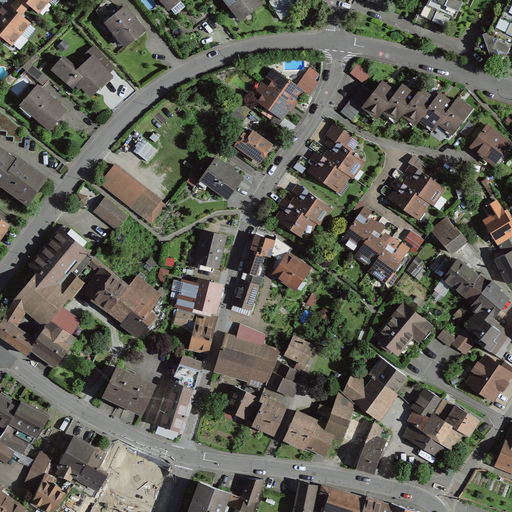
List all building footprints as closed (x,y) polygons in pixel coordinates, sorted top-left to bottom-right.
[(30,5),(23,0),(16,0),(15,1),(26,10),(30,5)] [(47,1),(46,0),(23,0),(30,5),(38,12),(47,1)] [(110,0),(104,0),(96,10),(105,20),(118,9),(110,0)] [(241,20),(261,4),(257,0),(236,0),(230,5),(241,20)] [(285,0),(277,0),(283,10),(289,6),(285,0)] [(298,0),(295,3),(291,5),(295,11),(307,3),(304,0),(298,0)] [(451,16),(455,18),(464,0),(462,0),(429,0),(427,4),(451,16)] [(511,0),(509,0),(502,17),(511,21),(511,0)] [(26,10),(15,1),(11,7),(21,15),(26,10)] [(423,2),(414,21),(442,34),(451,16),(427,4),(423,2)] [(0,9),(0,15),(21,33),(30,22),(21,15),(11,7),(6,3),(0,9)] [(145,30),(125,6),(106,22),(126,46),(145,30)] [(158,11),(152,16),(162,28),(168,23),(158,11)] [(511,44),(511,43),(511,21),(502,17),(497,14),(489,32),(489,33),(499,37),(511,44)] [(21,33),(0,15),(0,34),(3,37),(11,44),(21,33)] [(475,49),(490,56),(499,37),(489,33),(489,32),(484,29),(475,49)] [(511,44),(499,37),(490,56),(492,56),(492,59),(495,58),(503,62),(511,44)] [(63,40),(58,45),(62,49),(67,44),(63,40)] [(115,68),(100,51),(93,57),(108,74),(115,68)] [(92,94),(111,77),(108,74),(93,57),(92,56),(78,70),(62,57),(53,68),(74,87),(77,83),(79,86),(80,86),(81,86),(83,86),(84,85),(92,94)] [(358,64),(352,73),(364,82),(371,73),(358,64)] [(33,65),(26,70),(45,86),(50,79),(33,65)] [(306,74),(314,80),(314,79),(319,73),(311,68),(306,74)] [(268,87),(292,104),(302,89),(297,86),(278,72),(268,87)] [(306,74),(297,86),(302,89),(308,93),(317,81),(314,79),(314,80),(306,74)] [(396,93),(382,82),(374,93),(369,99),(365,104),(361,109),(375,120),(381,112),(396,93)] [(362,84),(358,90),(369,99),(374,93),(362,84)] [(50,128),(66,109),(38,85),(21,104),(50,128)] [(416,96),(402,85),(396,93),(381,112),(395,123),(400,116),(416,96)] [(292,104),(268,87),(258,101),(276,114),(282,118),(292,104)] [(434,99),(421,89),(416,96),(400,116),(414,126),(418,121),(434,99)] [(358,90),(354,95),(365,104),(369,99),(358,90)] [(452,104),(439,94),(434,99),(418,121),(432,131),(435,127),(452,104)] [(361,110),(361,109),(365,104),(354,95),(349,101),(361,110)] [(450,138),(472,109),(457,98),(452,104),(435,127),(450,138)] [(356,115),(361,110),(349,101),(345,107),(356,115)] [(356,115),(345,107),(341,112),(352,121),(356,115)] [(6,115),(0,110),(0,130),(7,131),(6,136),(14,137),(13,142),(21,142),(23,129),(6,115)] [(234,110),(229,117),(241,125),(246,118),(234,110)] [(283,119),(282,118),(276,114),(272,120),(278,125),(283,119)] [(285,118),(280,124),(291,132),(296,125),(285,118)] [(469,120),(461,132),(467,136),(475,125),(469,120)] [(335,123),(326,135),(331,138),(332,138),(341,144),(343,142),(341,141),(348,132),(335,123)] [(491,161),(507,140),(488,125),(472,146),(491,161)] [(260,160),(271,145),(249,129),(243,137),(248,140),(242,148),(260,160)] [(227,132),(223,137),(233,145),(238,140),(227,132)] [(362,162),(363,160),(356,155),(357,154),(356,152),(354,154),(341,144),(332,138),(331,138),(327,144),(332,148),(325,158),(348,174),(353,168),(356,170),(357,168),(359,168),(362,164),(362,162)] [(28,201),(45,178),(19,159),(16,161),(0,149),(0,184),(4,181),(12,186),(10,188),(28,201)] [(311,172),(334,189),(339,182),(341,184),(343,182),(345,182),(348,178),(347,176),(348,174),(325,158),(317,152),(312,159),(318,162),(311,172)] [(414,155),(409,162),(412,164),(423,172),(428,165),(414,155)] [(243,178),(216,158),(201,178),(228,198),(243,178)] [(115,164),(101,182),(130,205),(144,187),(115,164)] [(405,185),(429,201),(434,195),(437,197),(438,195),(440,194),(443,190),(443,188),(444,187),(423,172),(412,164),(407,171),(412,175),(405,185)] [(487,178),(482,181),(496,201),(498,203),(502,200),(487,178)] [(427,203),(429,201),(405,185),(398,179),(393,185),(398,189),(391,199),(417,218),(418,218),(419,219),(425,211),(423,210),(423,209),(425,209),(428,205),(427,203)] [(329,209),(330,207),(299,184),(294,191),(299,195),(292,204),(316,221),(320,215),(323,217),(325,215),(326,215),(329,211),(329,209)] [(166,205),(144,187),(130,205),(152,223),(166,205)] [(87,195),(78,194),(76,203),(85,204),(87,195)] [(118,228),(128,216),(106,198),(96,211),(118,228)] [(286,225),(301,235),(305,229),(308,231),(310,229),(312,229),(315,225),(314,223),(316,221),(292,204),(284,199),(279,206),(284,210),(277,219),(278,219),(286,225)] [(360,201),(354,209),(358,211),(360,213),(364,208),(366,205),(360,201)] [(498,203),(496,201),(485,207),(492,217),(503,211),(498,203)] [(360,213),(341,239),(344,241),(343,243),(347,245),(349,245),(352,246),(354,243),(360,248),(377,224),(368,217),(371,213),(364,208),(360,213)] [(358,211),(354,209),(350,215),(353,218),(358,211)] [(508,235),(511,232),(511,223),(504,211),(503,211),(492,217),(485,222),(488,227),(497,242),(498,241),(508,235)] [(9,225),(0,217),(0,237),(9,225)] [(467,240),(468,239),(457,225),(455,227),(448,217),(432,231),(451,252),(461,244),(467,240)] [(286,225),(278,219),(274,225),(281,230),(286,225)] [(360,248),(356,254),(358,255),(358,257),(362,260),(364,260),(366,261),(368,258),(374,262),(391,239),(382,232),(385,227),(379,222),(377,224),(360,248)] [(490,246),(497,242),(488,227),(480,231),(490,246)] [(87,251),(62,229),(32,265),(38,270),(37,271),(57,287),(71,271),(86,252),(87,251)] [(226,235),(203,230),(195,262),(218,268),(226,235)] [(244,267),(257,271),(261,260),(263,261),(265,255),(271,256),(272,253),(276,241),(255,234),(244,267)] [(511,243),(508,235),(498,241),(501,247),(503,251),(504,251),(511,266),(511,243)] [(276,241),(272,253),(283,260),(287,253),(288,254),(293,248),(277,237),(276,241)] [(380,276),(382,273),(389,277),(386,282),(390,290),(399,276),(393,272),(409,249),(401,244),(398,249),(395,247),(399,242),(392,237),(391,239),(374,262),(370,269),(372,270),(372,272),(376,275),(378,274),(380,276)] [(474,249),(467,240),(461,244),(469,253),(474,249)] [(508,283),(511,281),(511,266),(504,251),(503,251),(495,255),(497,258),(495,259),(508,283)] [(93,257),(86,252),(71,271),(78,276),(89,263),(93,257)] [(303,279),(309,269),(288,254),(287,253),(283,260),(274,273),(293,286),(299,276),(303,279)] [(94,257),(93,257),(89,263),(96,268),(101,262),(94,257)] [(446,257),(435,272),(441,277),(452,261),(446,257)] [(463,293),(478,275),(457,258),(443,278),(463,293)] [(102,269),(85,291),(93,298),(98,291),(92,287),(99,279),(104,284),(111,275),(110,274),(112,271),(103,263),(100,267),(102,269)] [(424,273),(413,265),(409,270),(420,278),(424,273)] [(51,320),(69,297),(57,287),(37,271),(17,295),(18,296),(3,319),(10,324),(26,302),(49,321),(51,320)] [(57,287),(69,297),(83,280),(78,276),(71,271),(57,287)] [(108,310),(128,286),(112,274),(111,275),(104,284),(99,279),(92,287),(98,291),(93,298),(92,298),(108,310)] [(478,275),(463,293),(473,302),(481,293),(488,284),(478,275)] [(143,298),(152,306),(161,295),(137,276),(128,286),(143,298)] [(212,311),(219,283),(200,278),(199,284),(183,280),(183,282),(174,279),(172,289),(180,291),(176,307),(178,307),(208,315),(209,310),(212,311)] [(232,303),(251,310),(259,284),(241,278),(232,303)] [(488,284),(481,293),(500,309),(509,298),(499,290),(501,287),(492,280),(488,284)] [(123,321),(143,298),(128,286),(108,310),(123,321)] [(493,317),(500,309),(481,293),(473,302),(474,302),(471,305),(479,312),(470,323),(471,324),(482,334),(491,324),(495,319),(493,317)] [(123,321),(121,324),(137,337),(159,312),(152,306),(143,298),(123,321)] [(419,340),(431,326),(405,304),(394,318),(393,316),(377,335),(398,353),(413,335),(419,340)] [(208,315),(178,307),(176,317),(188,320),(186,327),(194,329),(189,347),(207,352),(216,317),(208,315)] [(459,319),(465,313),(460,308),(454,315),(459,319)] [(0,324),(0,334),(27,354),(31,348),(55,367),(71,345),(70,345),(45,327),(35,341),(10,324),(3,319),(0,324)] [(76,337),(51,320),(49,321),(45,327),(70,345),(76,337)] [(266,334),(240,323),(236,337),(262,345),(266,334)] [(482,334),(471,324),(465,331),(475,338),(478,341),(483,334),(482,334)] [(494,340),(500,331),(496,328),(491,324),(482,334),(483,334),(478,341),(491,350),(496,341),(494,340)] [(510,334),(498,324),(496,328),(500,331),(509,338),(510,334)] [(439,336),(450,345),(455,338),(444,329),(439,336)] [(465,331),(463,330),(454,341),(465,351),(475,338),(465,331)] [(509,338),(500,331),(494,340),(496,341),(491,350),(497,354),(509,338)] [(277,360),(281,350),(262,345),(236,337),(224,334),(215,367),(267,381),(272,371),(277,360)] [(294,335),(284,354),(298,360),(305,364),(314,345),(294,335)] [(375,377),(395,391),(407,375),(379,355),(378,355),(381,357),(369,374),(366,372),(366,373),(374,379),(375,377)] [(200,370),(201,362),(183,356),(180,363),(179,363),(174,376),(180,378),(178,383),(172,380),(157,423),(182,432),(200,370)] [(469,381),(493,398),(500,387),(502,389),(507,382),(505,381),(510,374),(510,373),(501,367),(486,356),(481,364),(479,363),(474,370),(475,372),(469,381)] [(272,371),(294,382),(299,371),(293,369),(277,360),(272,371)] [(305,364),(298,360),(293,369),(299,371),(304,374),(309,366),(305,364)] [(511,365),(505,361),(501,367),(510,373),(510,374),(511,375),(511,365)] [(143,413),(156,386),(117,368),(104,395),(113,399),(113,398),(134,408),(134,409),(143,413)] [(266,383),(288,394),(294,382),(272,371),(267,381),(266,383)] [(355,404),(355,403),(368,386),(352,374),(343,392),(355,404)] [(376,417),(395,391),(375,377),(374,379),(368,386),(355,403),(376,417)] [(245,390),(235,385),(225,408),(227,409),(246,418),(254,401),(261,387),(249,382),(245,390)] [(418,411),(431,418),(434,413),(436,410),(443,399),(426,388),(412,408),(418,411)] [(353,409),(355,404),(343,392),(340,389),(325,429),(334,435),(342,438),(353,409)] [(21,400),(0,392),(0,419),(4,421),(0,425),(0,436),(4,431),(7,426),(21,400)] [(274,434),(286,409),(268,401),(270,395),(263,392),(260,399),(263,400),(261,405),(253,422),(252,424),(261,428),(274,434)] [(443,398),(443,399),(436,410),(445,415),(452,404),(443,398)] [(29,433),(37,437),(49,415),(21,400),(7,426),(4,431),(11,434),(15,426),(24,430),(23,433),(27,435),(29,433)] [(254,401),(246,418),(253,422),(261,405),(254,401)] [(469,435),(479,420),(456,405),(447,418),(450,420),(448,423),(463,432),(469,435)] [(246,418),(227,409),(223,416),(243,425),(246,418)] [(375,418),(353,409),(342,438),(353,443),(364,447),(368,435),(375,418)] [(405,436),(430,451),(437,439),(424,430),(431,418),(418,411),(405,436)] [(430,451),(441,458),(448,446),(451,448),(463,432),(448,423),(434,413),(431,418),(424,430),(437,439),(430,451)] [(295,415),(284,438),(305,448),(306,445),(313,448),(325,429),(295,415)] [(382,428),(375,418),(368,435),(377,438),(382,428)] [(261,428),(252,424),(249,431),(257,436),(261,428)] [(31,437),(27,435),(23,433),(24,430),(15,426),(11,434),(4,431),(0,436),(0,439),(23,452),(31,437)] [(313,448),(326,454),(334,435),(325,429),(313,448)] [(79,478),(95,447),(74,435),(60,462),(61,468),(58,472),(70,479),(72,474),(79,478)] [(357,467),(374,474),(386,441),(377,438),(368,435),(364,447),(361,455),(357,467)] [(511,466),(511,442),(506,439),(497,461),(511,466)] [(0,458),(6,463),(17,453),(0,440),(0,458)] [(360,455),(361,455),(364,447),(353,443),(345,462),(355,467),(360,455)] [(79,478),(98,489),(106,471),(99,466),(106,454),(95,447),(79,478)] [(169,468),(116,447),(112,457),(106,454),(99,466),(106,471),(104,477),(123,485),(119,496),(142,505),(147,494),(157,498),(169,468)] [(40,451),(32,468),(45,474),(47,474),(50,463),(49,462),(52,457),(40,451)] [(43,479),(45,474),(32,468),(23,486),(37,492),(43,479)] [(239,511),(252,511),(264,478),(249,478),(243,496),(240,495),(240,496),(235,507),(241,509),(239,511)] [(37,492),(32,499),(51,511),(52,509),(55,511),(66,494),(61,491),(56,488),(58,485),(53,481),(51,484),(43,479),(37,492)] [(61,491),(66,494),(73,485),(67,481),(61,491)] [(229,492),(200,482),(189,511),(221,511),(225,504),(229,492)] [(310,511),(317,485),(301,482),(294,511),(310,511)] [(0,511),(22,511),(27,507),(1,490),(4,486),(0,483),(0,511)] [(327,504),(332,488),(323,486),(318,503),(322,503),(327,504)] [(362,511),(367,498),(332,488),(327,504),(324,511),(362,511)] [(240,496),(229,492),(225,504),(235,508),(235,507),(240,496)] [(388,511),(391,505),(367,498),(362,511),(388,511)] [(392,502),(391,505),(388,511),(419,511),(420,511),(392,502)]
